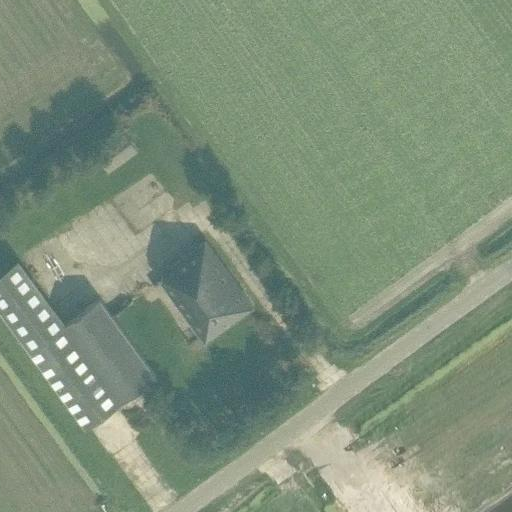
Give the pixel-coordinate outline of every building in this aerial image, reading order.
[(124,131),(95,152),(109,172),(138,150),(124,131)] [(59,180),(80,216),(93,209),(71,172),(59,180)] [(52,187),(40,193),(58,230),(71,223),(52,187)] [(38,243),(51,236),(31,200),(18,207),(38,243)] [(0,243),(14,238),(9,224),(0,227),(0,243)] [(0,245),(0,264),(24,250),(16,236),(0,245)] [(161,277),(160,279),(204,340),(254,304),(206,240),(171,265),(174,268),(161,277)] [(55,267),(60,278),(90,265),(86,254),(55,267)] [(91,284),(117,265),(110,257),(85,275),(91,284)] [(158,375),(101,297),(66,322),(20,258),(0,272),(0,308),(87,427),(158,375)]
